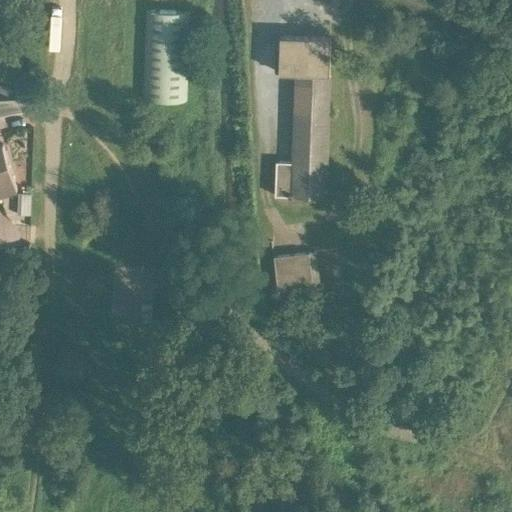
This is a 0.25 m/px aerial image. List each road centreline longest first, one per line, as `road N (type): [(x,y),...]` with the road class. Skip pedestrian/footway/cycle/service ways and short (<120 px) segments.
road 1 (track): [(61,0),(29,511)]
road 2 (track): [(177,246),(295,370),(382,423),(431,435)]
road 3 (unknown): [(268,0),(264,145)]
